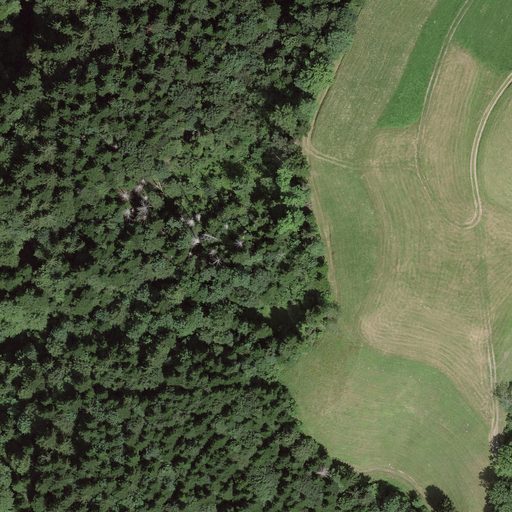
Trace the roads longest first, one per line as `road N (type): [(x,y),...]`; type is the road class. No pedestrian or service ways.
road 1 (track): [(511,76),(474,147),(478,200)]
road 2 (track): [(327,468),(395,472),(432,511)]
